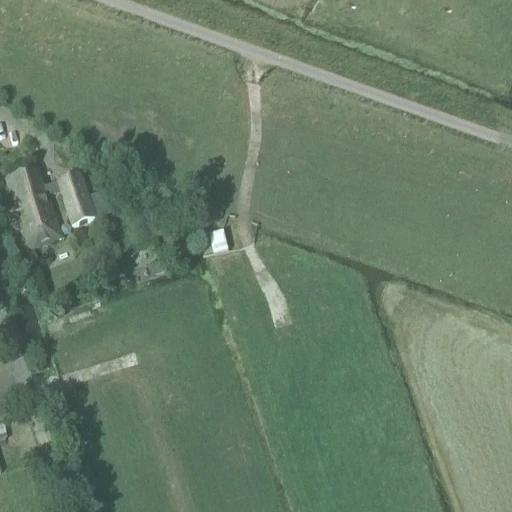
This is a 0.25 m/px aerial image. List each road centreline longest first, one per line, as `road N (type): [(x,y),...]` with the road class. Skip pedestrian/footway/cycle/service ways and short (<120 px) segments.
road 1 (unclassified): [(511,142),(106,0)]
road 2 (track): [(285,320),(243,235),(258,113),(249,51)]
